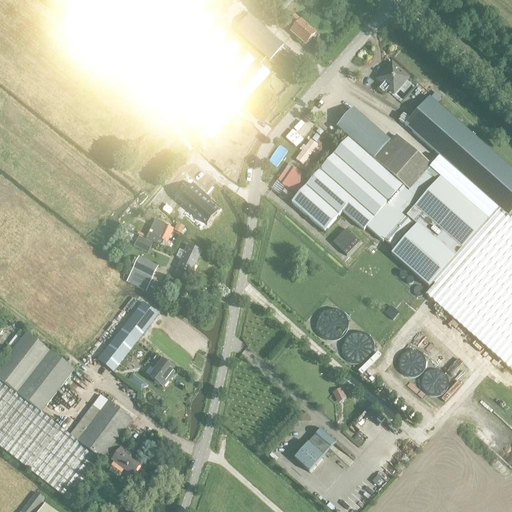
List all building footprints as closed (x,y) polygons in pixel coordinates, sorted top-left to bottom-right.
[(78,0),(67,13),(139,77),(211,140),(270,75),(198,11),(207,0),(78,0)] [(288,77),(302,61),(284,45),(249,15),(245,19),(242,16),(232,27),(235,30),(270,60),(269,61),(288,77)] [(306,45),(315,34),(295,16),(290,22),(296,27),(291,32),(306,45)] [(394,94),(408,79),(393,65),(379,81),(394,94)] [(509,220),(511,216),(511,170),(430,97),(404,126),(498,210),(509,220)] [(353,108),(336,128),(331,133),(340,141),(345,136),(374,160),(391,141),(353,108)] [(409,193),(348,141),(291,204),(324,233),(342,213),(364,232),(366,229),(383,243),(384,241),(385,241),(438,181),(427,172),(431,167),(397,136),(375,161),(410,191),(409,193)] [(317,158),(320,153),(315,149),(318,146),(311,141),(306,147),(304,146),(300,150),(302,152),(296,160),(303,165),(311,154),(317,158)] [(269,160),(278,165),(288,149),(279,144),(269,160)] [(295,191),(304,177),(294,170),(284,186),(288,191),(290,187),(295,191)] [(438,181),(385,241),(396,250),(391,255),(429,288),(433,284),(434,285),(486,223),(488,221),(439,179),(438,181)] [(179,201),(207,226),(219,213),(202,198),(205,196),(193,185),(179,201)] [(434,285),(425,295),(504,364),(511,354),(511,216),(509,220),(498,210),(487,224),(434,285)] [(168,242),(174,230),(158,223),(156,229),(154,228),(148,241),(152,243),(170,251),(173,245),(168,242)] [(347,257),(360,243),(347,230),(333,244),(347,257)] [(192,275),(202,252),(187,246),(184,253),(182,252),(180,257),(182,258),(178,269),(192,275)] [(146,291),(156,267),(139,259),(128,283),(146,291)] [(171,294),(176,285),(166,279),(161,288),(171,294)] [(158,315),(143,303),(98,361),(113,373),(158,315)] [(390,307),(385,313),(393,320),(399,314),(390,307)] [(348,347),(355,363),(376,355),(366,330),(343,340),(346,348),(348,347)] [(0,369),(0,448),(68,501),(100,460),(70,436),(42,414),(75,372),(27,335),(0,369)] [(441,366),(447,358),(436,350),(430,358),(441,366)] [(401,375),(425,372),(423,351),(399,354),(401,375)] [(176,371),(157,356),(154,354),(153,355),(152,355),(150,358),(153,361),(159,366),(150,378),(162,388),(176,371)] [(458,358),(447,370),(453,376),(464,364),(458,358)] [(79,370),(57,397),(67,405),(88,377),(79,370)] [(447,372),(423,372),(423,393),(447,392),(447,372)] [(133,373),(129,379),(142,389),(146,383),(133,373)] [(457,381),(446,395),(450,397),(460,384),(457,381)] [(332,391),(337,403),(345,399),(341,388),(332,391)] [(101,396),(70,436),(100,460),(102,461),(108,454),(114,459),(112,461),(133,477),(142,462),(132,455),(121,447),(121,448),(115,444),(133,421),(109,402),(108,402),(101,396)] [(337,443),(322,429),(294,459),(309,473),(337,443)] [(37,511),(43,505),(41,504),(45,500),(37,494),(21,511),(37,511)]
